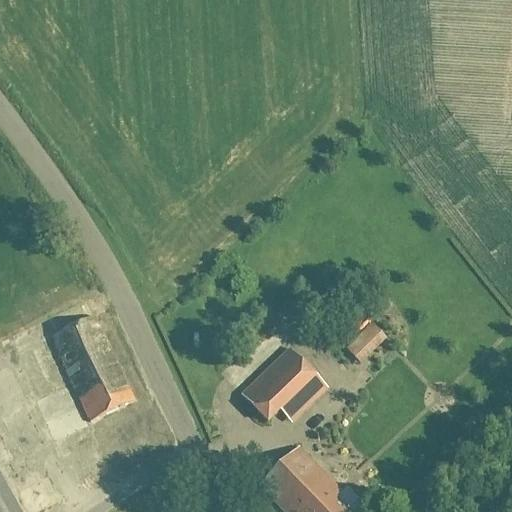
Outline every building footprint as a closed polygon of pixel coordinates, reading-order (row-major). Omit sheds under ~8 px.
[(371,322),(344,348),(360,364),(386,337),(371,322)] [(289,351),(240,397),(267,425),(315,379),(289,351)] [(93,425),(143,406),(137,392),(111,402),(107,391),(81,401),(75,384),(57,391),(69,422),(89,415),(93,425)] [(478,440),(493,425),(483,415),(468,430),(478,440)] [(346,511),(334,499),(340,494),(298,451),(259,489),(280,511),(346,511)] [(0,511),(20,511),(0,476),(0,511)] [(43,483),(21,494),(30,511),(43,511),(55,506),(43,483)]
